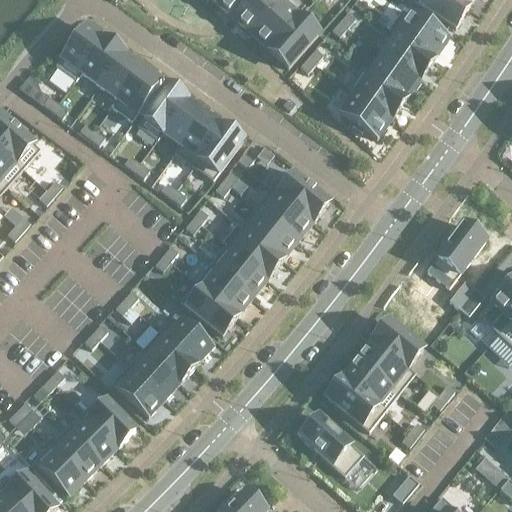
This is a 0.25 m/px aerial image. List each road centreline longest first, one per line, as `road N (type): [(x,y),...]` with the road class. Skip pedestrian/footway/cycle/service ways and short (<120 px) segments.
road 1 (residential): [(88,0),(393,223)]
road 2 (residential): [(227,426),(393,223)]
road 3 (residential): [(227,426),(325,511)]
road 4 (residential): [(0,95),(79,0)]
